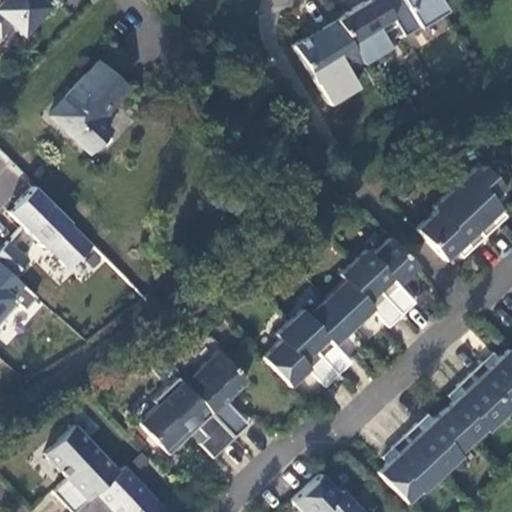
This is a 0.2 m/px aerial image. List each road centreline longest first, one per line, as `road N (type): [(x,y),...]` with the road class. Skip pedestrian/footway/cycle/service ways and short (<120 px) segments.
road 1 (residential): [(223,511),(303,428),(341,430),(468,311)]
road 2 (residential): [(348,181),(468,311)]
